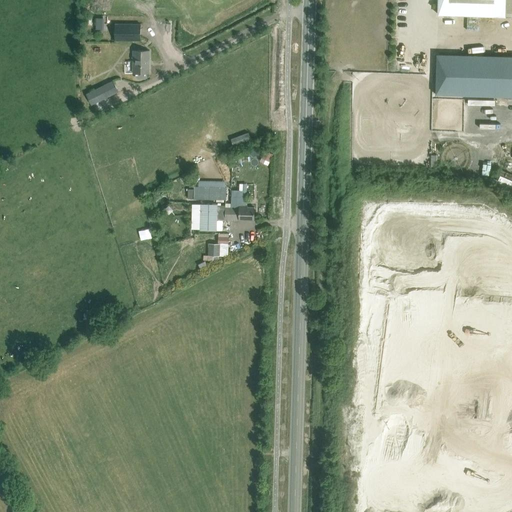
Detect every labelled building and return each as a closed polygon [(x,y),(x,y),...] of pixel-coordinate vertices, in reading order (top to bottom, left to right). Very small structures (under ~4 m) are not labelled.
[(438,0),(438,14),(489,16),(505,16),(505,13),(505,0),(438,0)] [(104,30),(105,18),(96,17),(96,30),(104,30)] [(488,30),(498,30),(499,18),(489,18),(488,30)] [(138,40),(138,24),(113,23),(113,40),(138,40)] [(149,74),(149,52),(134,52),(133,66),(133,74),(136,74),(136,77),(137,78),(144,78),(146,77),(146,74),(149,74)] [(511,56),(437,54),(436,96),(511,98),(511,56)] [(91,105),(117,92),(114,85),(87,98),(91,105)] [(464,99),(463,133),(490,134),(490,132),(511,132),(511,115),(483,115),(483,103),(484,103),(484,99),(464,99)] [(273,154),(266,151),(263,157),(270,160),(273,154)] [(511,172),(503,168),(501,173),(511,177),(511,172)] [(511,184),(511,178),(503,174),(501,179),(511,184)] [(226,187),(194,187),(194,199),(225,199),(226,187)] [(225,208),(216,208),(216,205),(201,205),(200,229),(216,229),(216,220),(225,220),(225,219),(254,219),(254,207),(247,207),(247,206),(239,206),(239,208),(225,208)] [(217,243),(207,242),(207,257),(227,258),(227,243),(217,243)] [(205,262),(198,265),(200,271),(207,267),(205,262)]
